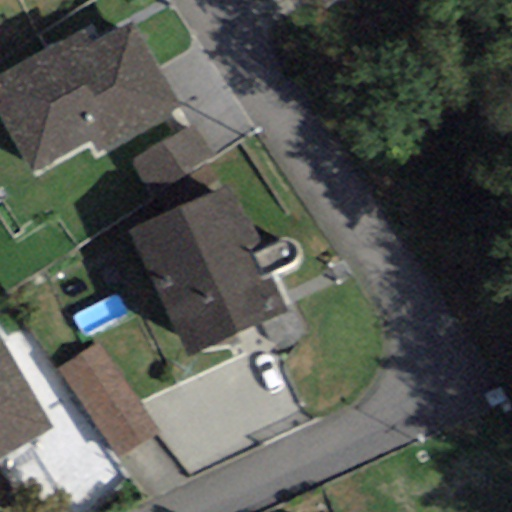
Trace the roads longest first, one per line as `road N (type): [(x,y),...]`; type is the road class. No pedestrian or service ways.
road 1 (residential): [(207,0),(418,308),(429,366)]
road 2 (residential): [(183,511),(398,413),(429,366)]
